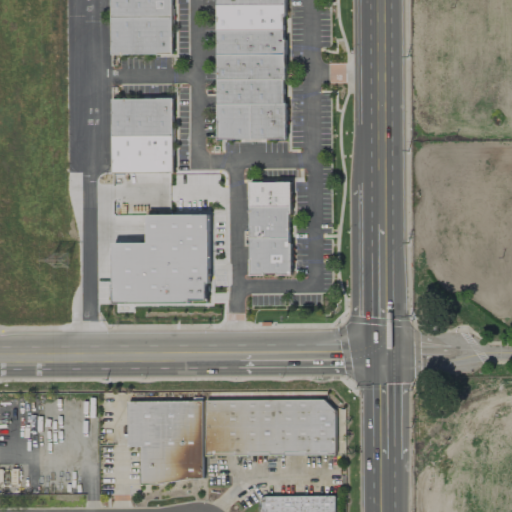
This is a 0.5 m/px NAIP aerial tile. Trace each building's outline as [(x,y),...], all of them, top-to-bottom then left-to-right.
[(111,0),(172,0),(172,17),(112,17),(111,0)] [(217,5),(217,30),(283,30),(283,15),(285,15),(285,5),(217,5)] [(112,17),(112,55),(172,54),(172,17),(112,17)] [(217,30),(217,55),(285,54),(285,40),(283,40),(283,30),(217,30)] [(217,55),(217,80),(283,79),(285,79),(285,54),(217,55)] [(217,80),(217,104),(252,104),(284,104),(284,103),(283,79),(217,80)] [(112,99),(172,98),(172,135),(112,136),(112,99)] [(252,139),(286,139),(286,103),(284,103),(284,104),(252,104),(252,139)] [(217,104),(218,140),(252,139),(252,104),(217,104)] [(112,136),(112,173),(173,173),(172,135),(112,136)] [(249,182),(291,182),(291,206),(250,207),(249,182)] [(250,207),(250,238),(289,238),(288,213),(291,213),(291,206),(250,207)] [(208,215),(209,283),(206,283),(206,301),(188,301),(188,303),(114,304),(113,244),(148,243),(148,215),(208,215)] [(250,238),(250,275),(264,275),(264,273),(277,273),(277,275),(292,275),(291,243),(289,243),(289,238),(250,238)] [(334,455),(334,400),(128,401),(128,447),(141,447),(141,482),(204,482),(204,456),(334,455)] [(335,511),(335,495),(259,497),(259,511),(335,511)]
